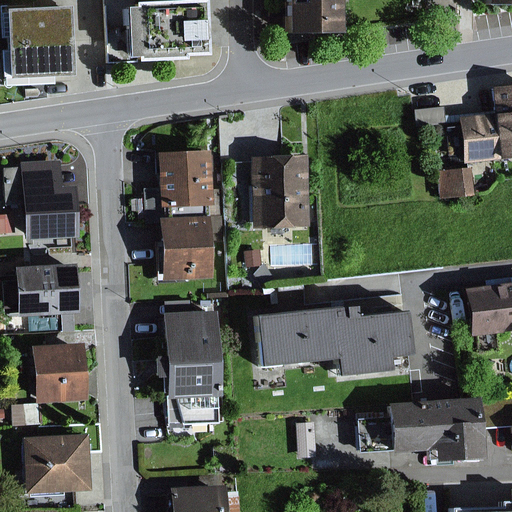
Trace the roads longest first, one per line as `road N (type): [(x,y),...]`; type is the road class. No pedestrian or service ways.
road 1 (residential): [(99,115),(126,511)]
road 2 (residential): [(244,89),(511,50)]
road 3 (residential): [(99,115),(244,89)]
